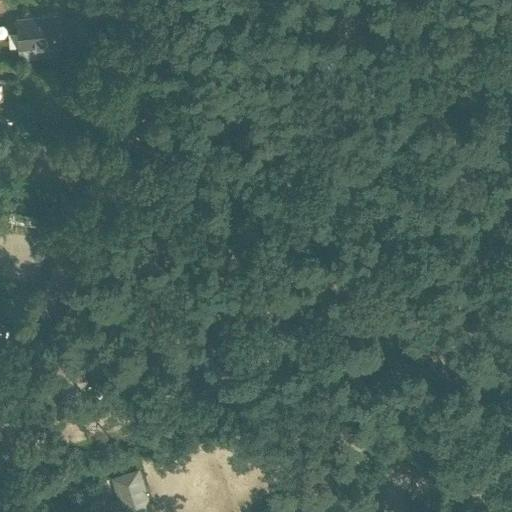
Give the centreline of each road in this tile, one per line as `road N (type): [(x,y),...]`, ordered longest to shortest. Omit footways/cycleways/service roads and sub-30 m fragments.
road 1 (track): [(398,511),(381,471),(220,220),(133,101)]
road 2 (track): [(511,232),(489,201),(423,191),(333,209),(294,181),(249,126),(191,28),(197,0)]
road 3 (residential): [(2,511),(11,416),(28,350),(117,157)]
road 4 (unclassified): [(117,157),(133,101),(124,0)]
